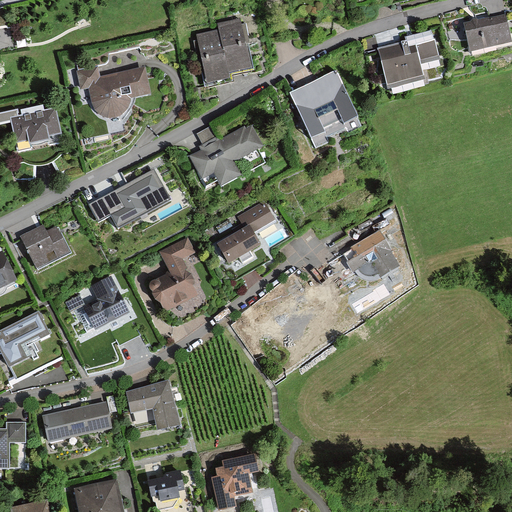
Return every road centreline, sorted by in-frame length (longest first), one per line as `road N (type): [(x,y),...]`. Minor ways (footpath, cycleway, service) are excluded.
road 1 (residential): [(467,0),(346,37),(0,222)]
road 2 (residential): [(0,400),(144,365),(308,250)]
